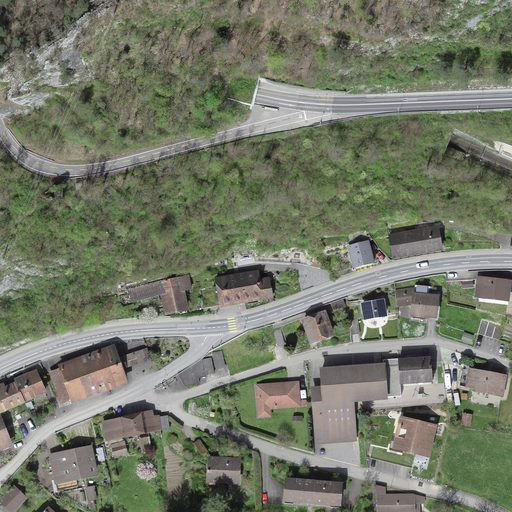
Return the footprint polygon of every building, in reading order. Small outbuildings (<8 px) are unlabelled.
[(389,235),(392,257),(440,250),(437,228),(389,235)] [(347,248),(354,267),(373,261),(367,241),(347,248)] [(222,278),(227,304),(271,295),(266,269),(222,278)] [(483,278),(480,298),(505,302),(508,282),(483,278)] [(135,292),(141,308),(171,296),(164,281),(135,292)] [(413,295),(411,315),(434,318),(436,298),(413,295)] [(361,304),(365,320),(388,315),(385,299),(361,304)] [(303,322),(311,342),(330,335),(320,310),(312,313),(314,318),(303,322)] [(483,322),(479,337),(500,343),(504,328),(483,322)] [(127,353),(58,374),(66,400),(135,378),(127,353)] [(405,361),(406,385),(439,383),(437,359),(405,361)] [(317,389),(319,444),(362,443),(361,403),(394,403),(393,367),(327,369),(327,389),(317,389)] [(474,371),(471,392),(507,398),(511,377),(474,371)] [(21,384),(29,405),(49,396),(41,376),(21,384)] [(21,384),(0,392),(0,416),(0,417),(29,405),(21,384)] [(259,388),(261,421),(276,420),(275,411),(302,409),(301,385),(259,388)] [(130,419),(134,440),(164,434),(161,418),(156,419),(155,414),(130,419)] [(406,420),(399,451),(437,460),(444,428),(406,420)] [(106,424),(109,444),(130,440),(127,421),(106,424)] [(196,447),(205,458),(211,453),(202,442),(196,447)] [(54,457),(61,487),(104,478),(97,448),(54,457)] [(214,460),(213,486),(245,488),(246,461),(214,460)] [(293,481),(292,504),(351,509),(352,486),(293,481)] [(15,488),(3,504),(12,511),(20,511),(30,500),(15,488)] [(382,498),(382,511),(420,511),(421,497),(382,498)]
